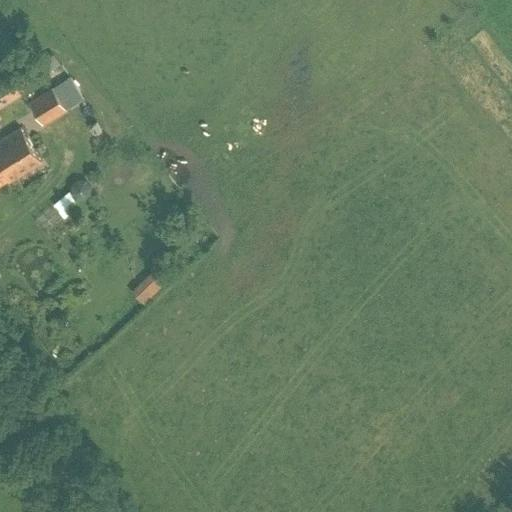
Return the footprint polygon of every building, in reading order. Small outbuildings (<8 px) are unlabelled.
[(0,106),(52,74),(42,57),(0,82),(0,106)] [(43,125),(66,110),(52,87),(28,102),(43,125)] [(9,182),(42,162),(21,128),(0,140),(0,182),(7,179),(9,182)] [(57,197),(64,211),(79,204),(73,190),(57,197)] [(149,303),(177,276),(166,263),(137,290),(149,303)]
